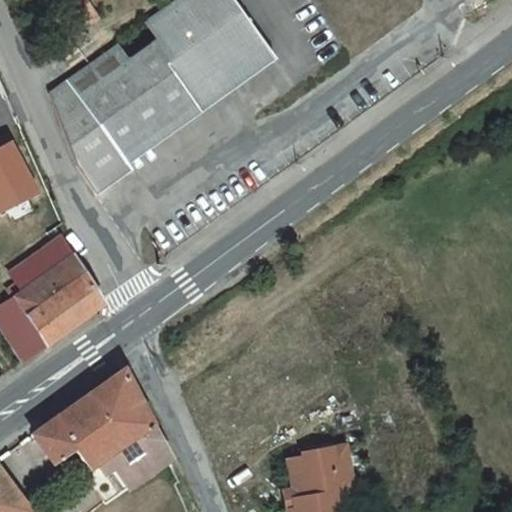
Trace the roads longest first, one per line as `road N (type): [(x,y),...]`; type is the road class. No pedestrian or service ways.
road 1 (secondary): [(511,43),(136,317)]
road 2 (unclassified): [(136,317),(0,29)]
road 3 (residential): [(216,511),(136,317)]
road 4 (secondary): [(136,317),(0,414)]
